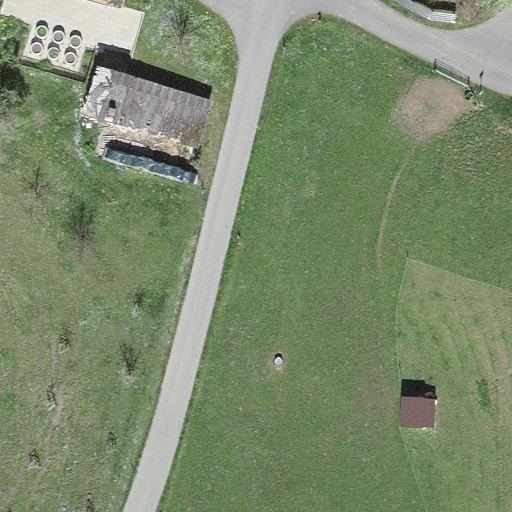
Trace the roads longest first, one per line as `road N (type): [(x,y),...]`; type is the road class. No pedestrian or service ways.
road 1 (unclassified): [(273,0),(139,511)]
road 2 (track): [(343,0),(511,79)]
